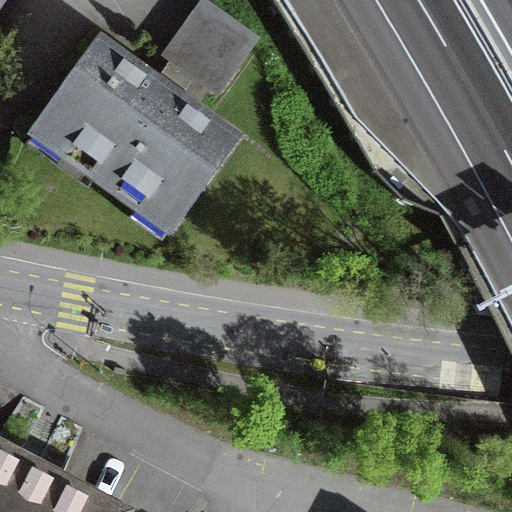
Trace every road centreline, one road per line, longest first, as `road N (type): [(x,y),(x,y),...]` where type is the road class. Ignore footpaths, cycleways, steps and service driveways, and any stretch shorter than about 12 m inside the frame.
road 1 (tertiary): [(0,286),(204,324),(511,365)]
road 2 (motorway): [(418,0),(511,164)]
